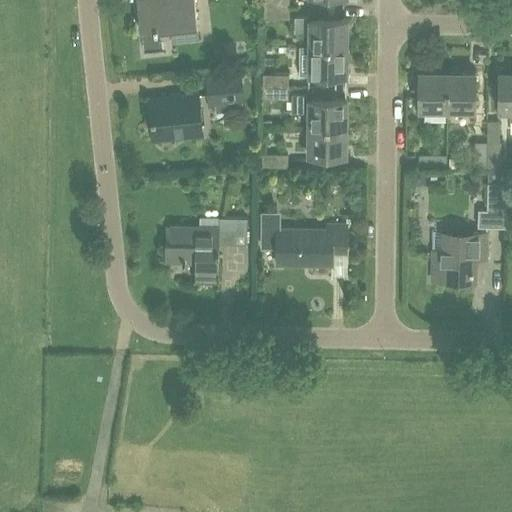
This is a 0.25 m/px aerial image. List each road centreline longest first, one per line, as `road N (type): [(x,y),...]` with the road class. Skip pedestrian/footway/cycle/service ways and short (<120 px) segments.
road 1 (residential): [(383,340),(166,336),(127,312),(118,290),(86,0)]
road 2 (residential): [(383,340),(388,22)]
road 3 (residential): [(511,343),(383,340)]
road 4 (residential): [(388,22),(511,22)]
